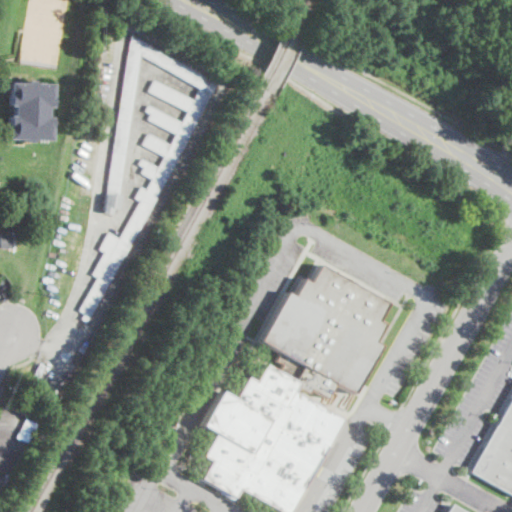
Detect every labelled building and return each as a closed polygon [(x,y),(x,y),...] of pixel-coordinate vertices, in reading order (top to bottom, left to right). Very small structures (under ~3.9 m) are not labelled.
[(129,34),(215,83),(86,323),(80,319),(83,313),(77,310),(96,277),(90,274),(103,252),(97,249),(107,233),(118,238),(138,201),(133,198),(139,187),(145,190),(150,179),(140,173),(142,167),(137,164),(140,159),(157,167),(163,157),(141,145),(147,133),(169,145),(174,134),(147,120),(149,114),(143,111),(147,105),(180,122),(186,112),(147,91),(153,80),(192,100),(197,88),(139,55),(117,209),(111,208),(110,214),(102,213),(129,34)] [(32,81),(32,83),(50,84),(51,106),(45,106),(45,117),(50,117),(49,140),(32,139),(32,142),(24,142),(24,139),(6,138),(6,115),(11,116),(12,105),(7,105),(8,83),(26,83),(26,81),(32,81)] [(12,248),(0,248),(0,234),(12,234),(12,248)] [(281,511),(289,511),(339,417),(327,394),(332,384),(353,395),(379,345),(373,342),(385,321),(383,320),(385,300),(312,263),(295,297),(283,291),(257,341),(278,352),(274,360),(281,363),(285,357),(300,365),(293,379),(257,360),(236,400),(217,390),(199,425),(212,432),(200,455),(208,459),(198,478),(233,496),(237,489),(281,511)] [(511,495),(469,471),(477,456),(511,394),(511,495)] [(463,511),(444,502),(439,511),(463,511)]
